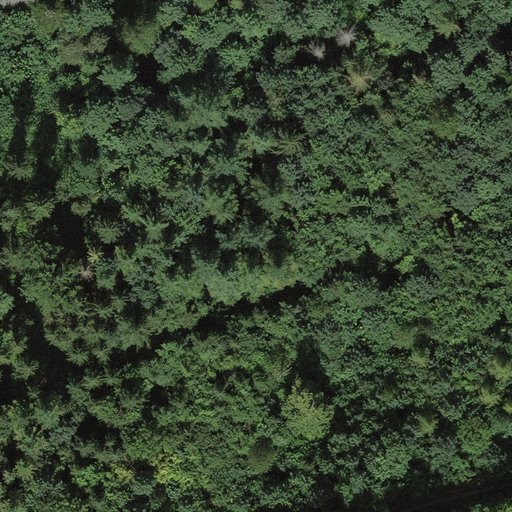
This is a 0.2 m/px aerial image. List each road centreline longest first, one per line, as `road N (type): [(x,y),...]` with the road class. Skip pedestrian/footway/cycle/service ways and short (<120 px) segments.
road 1 (track): [(509,0),(480,50),(428,96),(408,137),(403,215),(392,248),(261,304),(50,376),(0,383)]
road 2 (track): [(511,469),(370,511)]
